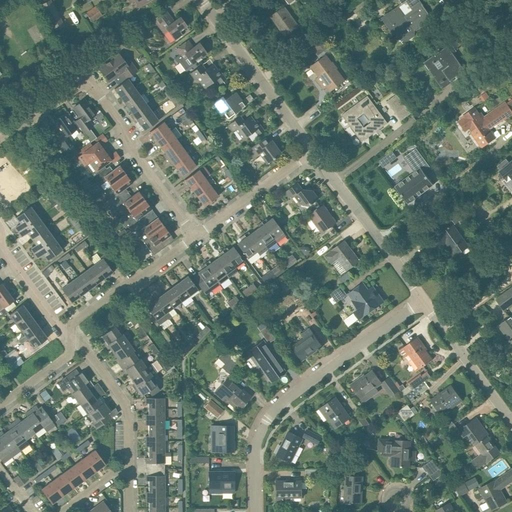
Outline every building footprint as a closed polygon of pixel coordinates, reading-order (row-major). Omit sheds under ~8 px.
[(55,31),(64,26),(50,0),(41,5),(55,31)] [(397,0),(401,4),(381,18),(395,37),(411,25),(413,29),(414,29),(414,30),(415,30),(416,30),(417,30),(418,29),(419,29),(419,28),(420,28),(420,27),(420,26),(420,25),(419,25),(419,24),(429,17),(421,7),(423,5),(419,0),(397,0)] [(464,3),(459,6),(462,11),(467,8),(464,3)] [(92,22),(102,15),(96,6),(86,13),(92,22)] [(285,35),(298,26),(284,7),(273,15),(279,22),(276,23),(285,35)] [(180,17),(172,23),(164,13),(154,20),(164,34),(168,31),(174,40),(182,35),(179,31),(187,26),(180,17)] [(324,40),(319,44),(324,51),(329,47),(324,40)] [(179,55),(174,59),(176,62),(179,62),(185,71),(193,65),(207,54),(199,43),(193,47),(191,48),(186,42),(186,41),(175,49),(179,55)] [(425,61),(424,62),(428,68),(430,67),(443,86),(450,80),(464,70),(453,55),(457,51),(451,43),(447,46),(440,51),(425,61)] [(127,79),(138,71),(128,58),(124,61),(119,54),(99,68),(105,76),(107,74),(111,80),(122,72),(127,79)] [(326,87),(330,92),(345,81),(336,69),(337,69),(332,62),(330,64),(325,57),(327,56),(326,55),(311,66),(317,74),(318,73),(320,75),(315,79),(323,89),(326,87)] [(220,83),(226,79),(218,69),(216,70),(212,65),(206,70),(202,65),(190,73),(195,80),(197,78),(204,88),(217,79),(220,83)] [(120,97),(134,87),(127,79),(114,89),(120,97)] [(126,105),(140,96),(134,87),(120,97),(126,105)] [(228,119),(237,112),(245,106),(245,105),(244,106),(241,102),(242,101),(235,92),(225,100),(222,96),(212,104),(221,116),(224,114),(228,119)] [(484,103),(491,99),(486,92),(480,96),(484,103)] [(396,95),(387,102),(396,114),(406,107),(396,95)] [(132,114),(146,104),(140,96),(126,105),(132,114)] [(388,123),(368,96),(342,115),(362,142),(388,123)] [(84,99),(73,108),(81,118),(76,121),(76,122),(84,133),(87,136),(91,142),(96,138),(90,129),(93,126),(88,120),(95,115),(84,99)] [(463,119),(459,122),(465,130),(471,126),(474,130),(471,132),(482,147),(490,141),(495,138),(490,130),(490,129),(504,120),(511,115),(511,111),(506,103),(505,101),(486,115),(484,116),(481,112),(479,113),(475,107),(469,112),(461,117),(463,119)] [(185,105),(190,112),(194,109),(189,102),(185,105)] [(139,122),(152,112),(146,104),(132,114),(139,122)] [(145,130),(158,121),(152,112),(139,122),(145,130)] [(65,114),(54,121),(67,138),(60,143),(70,157),(78,152),(77,150),(75,151),(69,142),(71,141),(74,139),(70,134),(76,130),(79,127),(76,123),(73,125),(65,114)] [(254,122),(250,116),(244,121),(240,116),(228,125),(233,131),(235,129),(242,139),(255,130),(258,135),(264,131),(256,120),(254,122)] [(153,142),(170,131),(163,122),(149,132),(153,136),(150,138),(153,142)] [(176,139),(181,135),(175,127),(170,131),(153,142),(157,147),(159,145),(163,149),(176,139)] [(260,154),(267,163),(280,153),(271,140),(268,143),(264,138),(248,150),(254,158),(260,154)] [(166,160),(183,148),(176,139),(163,149),(166,154),(163,156),(166,160)] [(83,154),(78,157),(84,166),(89,162),(104,151),(103,149),(106,147),(103,143),(101,140),(97,142),(93,146),(91,143),(80,151),(83,154)] [(175,167),(189,157),(183,148),(166,160),(170,164),(172,163),(175,167)] [(414,172),(395,186),(408,203),(433,185),(427,176),(432,171),(416,149),(404,158),(414,172)] [(89,162),(84,166),(91,175),(95,171),(104,165),(110,160),(114,158),(111,155),(109,151),(106,153),(104,151),(89,162)] [(214,158),(221,168),(224,165),(217,155),(214,158)] [(179,178),(195,166),(189,157),(175,167),(178,171),(176,173),(179,178)] [(506,159),(497,166),(501,171),(500,171),(506,178),(503,180),(511,190),(511,161),(510,163),(506,159)] [(110,186),(126,174),(119,165),(109,173),(106,169),(96,176),(102,184),(107,181),(110,186)] [(191,189),(205,178),(199,170),(182,181),(186,186),(188,184),(191,189)] [(122,190),(132,183),(126,174),(110,186),(105,189),(109,194),(115,202),(125,195),(122,190)] [(195,199),(211,187),(205,178),(191,189),(194,193),(192,195),(195,199)] [(311,205),(318,199),(312,191),(303,189),(302,190),(297,183),(285,192),(290,199),(295,196),(300,202),(311,205)] [(204,206),(218,196),(211,187),(195,199),(198,204),(201,202),(204,206)] [(129,212),(145,200),(138,191),(128,199),(125,195),(115,202),(121,210),(126,207),(129,212)] [(279,206),(279,202),(276,198),(270,203),(275,209),(279,206)] [(141,216),(151,209),(145,200),(129,212),(133,217),(128,220),(134,228),(144,221),(141,216)] [(19,231),(38,217),(30,206),(16,217),(20,223),(16,227),(19,231)] [(322,233),(336,223),(323,206),(309,216),(322,233)] [(460,210),(450,217),(455,224),(465,217),(460,210)] [(31,239),(46,228),(38,217),(19,231),(22,236),(27,233),(31,239)] [(143,241),(164,226),(157,218),(147,225),(144,221),(134,228),(140,236),(145,233),(148,238),(143,241)] [(276,243),(285,237),(272,218),(268,221),(266,219),(261,222),(276,243)] [(268,249),(276,243),(261,222),(257,225),(259,228),(254,231),(265,245),(268,249)] [(456,255),(468,246),(453,225),(440,234),(441,235),(436,239),(441,246),(446,242),(456,255)] [(147,246),(153,254),(163,247),(160,242),(170,235),(164,226),(143,241),(147,246)] [(36,245),(31,248),(35,253),(54,239),(53,238),(46,228),(31,239),(36,245)] [(259,256),(268,249),(265,245),(254,231),(250,234),(248,232),(244,235),(259,256)] [(251,263),(260,257),(259,256),(244,235),(240,238),(241,240),(237,244),(246,256),(251,263)] [(54,239),(35,253),(38,257),(43,254),(47,260),(49,259),(62,249),(54,239)] [(88,246),(84,241),(80,245),(82,248),(84,251),(88,249),(87,247),(88,246)] [(359,261),(345,241),(344,241),(332,250),(325,255),(331,263),(338,258),(346,270),(359,261)] [(310,251),(308,247),(304,246),(300,249),(304,255),(310,251)] [(235,267),(243,261),(233,247),(228,250),(227,248),(222,251),(237,272),(238,272),(235,267)] [(229,278),(237,272),(222,251),(218,254),(220,256),(215,260),(229,278)] [(112,271),(117,268),(105,253),(98,259),(100,261),(95,264),(104,278),(113,272),(112,271)] [(292,265),(297,261),(292,254),(287,258),(292,265)] [(71,258),(70,259),(69,258),(66,260),(71,267),(75,264),(71,258)] [(288,268),(292,265),(287,258),(283,261),(288,268)] [(71,267),(66,260),(61,264),(66,271),(71,267)] [(220,285),(229,278),(215,260),(211,263),(209,260),(205,264),(220,285)] [(96,284),(104,278),(95,264),(86,271),(96,284)] [(205,295),(220,285),(205,264),(200,267),(202,269),(198,273),(199,274),(193,278),(205,295)] [(275,278),(280,274),(275,267),(270,271),(275,278)] [(88,290),(96,284),(86,271),(78,277),(88,290)] [(270,271),(261,278),(266,285),(275,278),(270,271)] [(180,282),(189,295),(198,289),(188,276),(180,282)] [(79,296),(88,290),(78,277),(69,283),(79,296)] [(181,302),(189,295),(180,282),(171,288),(181,302)] [(71,302),(79,296),(69,283),(61,289),(71,302)] [(258,290),(253,283),(248,287),(253,294),(258,290)] [(358,320),(361,318),(384,301),(374,289),(370,292),(363,283),(350,292),(360,307),(353,312),(358,320)] [(330,294),(336,303),(347,295),(341,286),(330,294)] [(247,298),(253,294),(248,287),(242,291),(247,298)] [(511,287),(496,299),(504,310),(511,303),(511,299),(510,297),(511,295),(511,287)] [(171,288),(163,294),(173,308),(181,302),(171,288)] [(4,307),(14,300),(8,292),(0,297),(0,317),(8,312),(7,311),(4,307)] [(163,294),(155,300),(168,319),(169,320),(172,317),(168,312),(173,308),(163,294)] [(236,306),(240,303),(235,296),(231,300),(236,306)] [(155,300),(146,307),(156,320),(157,320),(160,324),(168,319),(155,300)] [(227,303),(232,310),(236,306),(231,300),(227,303)] [(15,323),(29,313),(23,305),(9,315),(15,323)] [(21,331),(35,321),(29,313),(15,323),(21,331)] [(217,315),(212,319),(214,323),(220,319),(217,315)] [(511,315),(499,325),(511,343),(511,342),(511,315)] [(28,340),(41,330),(35,321),(21,331),(25,336),(18,341),(21,344),(28,340)] [(200,322),(198,324),(204,333),(209,328),(206,325),(205,327),(200,322)] [(106,346),(122,334),(121,335),(115,326),(100,337),(106,346)] [(266,326),(259,331),(268,344),(275,339),(266,326)] [(322,346),(309,328),(301,334),(304,339),(292,347),(301,361),(317,349),(318,350),(319,349),(319,348),(322,346)] [(28,340),(34,348),(47,338),(41,330),(28,340)] [(204,333),(202,330),(196,336),(199,339),(204,333)] [(113,353),(128,342),(122,334),(106,346),(107,345),(113,353)] [(180,353),(187,346),(182,338),(181,338),(181,339),(180,339),(180,340),(179,340),(179,341),(179,342),(179,343),(178,343),(178,344),(178,345),(178,346),(178,347),(178,348),(178,349),(178,350),(179,350),(179,351),(179,352),(180,352),(180,353)] [(419,369),(432,359),(426,350),(425,350),(417,338),(404,348),(400,350),(405,357),(409,354),(419,369)] [(190,349),(195,343),(192,340),(187,346),(190,349)] [(282,374),(285,372),(263,341),(249,351),(271,382),(280,376),(280,377),(282,375),(282,374)] [(117,362),(134,351),(128,342),(113,353),(119,361),(117,362)] [(183,357),(190,349),(187,346),(180,353),(183,357)] [(221,367),(230,375),(240,365),(232,355),(225,350),(218,358),(224,364),(221,367)] [(123,371),(140,359),(138,360),(133,352),(134,351),(117,362),(123,371)] [(17,353),(7,361),(8,362),(13,370),(24,362),(17,353)] [(131,378),(146,367),(140,359),(123,371),(125,370),(131,378)] [(150,377),(157,372),(151,363),(146,367),(131,378),(137,386),(135,387),(150,377)] [(72,393),(90,380),(83,371),(79,374),(76,369),(62,379),(66,385),(68,383),(70,386),(68,388),(72,393)] [(376,388),(382,383),(372,370),(351,386),(363,403),(379,392),(376,388)] [(150,377),(135,387),(141,396),(148,391),(151,395),(153,395),(160,390),(150,377)] [(228,377),(214,393),(223,401),(226,398),(229,401),(228,402),(238,411),(250,396),(228,377)] [(79,403),(92,394),(88,389),(91,388),(87,382),(90,380),(72,393),(79,403)] [(403,384),(398,387),(404,396),(414,389),(411,384),(405,388),(403,384)] [(452,408),(462,400),(451,385),(431,400),(433,403),(441,414),(451,406),(452,408)] [(396,387),(387,393),(390,397),(399,391),(396,387)] [(408,401),(418,394),(414,389),(404,396),(408,401)] [(45,390),(39,394),(45,401),(51,397),(45,390)] [(87,414),(105,401),(102,403),(98,398),(96,400),(92,394),(79,403),(87,414)] [(335,397),(320,409),(323,407),(331,417),(329,418),(336,428),(338,426),(350,418),(335,397)] [(148,409),(164,409),(164,398),(145,398),(145,404),(148,404),(148,409)] [(211,400),(204,407),(217,418),(224,410),(211,400)] [(96,429),(111,419),(107,414),(112,410),(105,401),(87,414),(91,419),(94,418),(96,421),(92,424),(96,429)] [(398,412),(405,421),(415,414),(407,404),(398,412)] [(52,420),(41,406),(38,409),(36,406),(30,410),(47,432),(55,426),(52,420)] [(164,420),(164,410),(164,409),(148,409),(148,414),(145,414),(145,420),(164,420)] [(47,432),(30,410),(25,414),(27,417),(24,419),(34,433),(43,427),(47,432)] [(57,420),(63,416),(60,411),(54,416),(57,420)] [(362,414),(357,417),(364,427),(369,423),(362,414)] [(57,420),(55,421),(58,426),(66,420),(63,416),(57,420)] [(500,452),(480,425),(482,424),(476,416),(458,430),(463,437),(468,434),(482,454),(472,462),(476,469),(500,452)] [(34,433),(24,419),(21,421),(19,418),(13,422),(26,439),(34,433)] [(164,430),(164,423),(164,420),(145,420),(145,425),(148,425),(148,430),(164,430)] [(26,440),(26,439),(13,422),(7,426),(10,429),(7,432),(21,451),(29,445),(26,440)] [(439,436),(442,440),(457,429),(454,423),(453,424),(445,430),(446,431),(439,436)] [(210,436),(210,452),(217,452),(234,452),(234,451),(233,426),(217,426),(217,436),(210,436)] [(65,432),(73,443),(80,438),(73,427),(65,432)] [(307,429),(303,437),(318,444),(321,436),(307,429)] [(164,441),(164,435),(164,430),(148,430),(148,436),(145,436),(145,441),(164,441)] [(21,451),(7,432),(4,434),(2,431),(0,431),(0,440),(12,457),(21,451)] [(424,437),(423,435),(419,438),(424,445),(436,437),(432,431),(424,437)] [(276,454),(276,455),(291,462),(302,439),(288,432),(281,445),(277,454),(276,454)] [(367,449),(361,441),(360,439),(355,442),(356,444),(362,452),(367,449)] [(411,441),(395,440),(395,439),(379,439),(378,451),(381,451),(381,456),(388,456),(388,455),(391,455),(390,466),(393,466),(409,467),(411,441)] [(0,458),(3,463),(12,457),(0,440),(0,458)] [(165,452),(164,447),(164,441),(145,441),(145,447),(148,447),(148,452),(165,452)] [(62,454),(59,449),(51,454),(55,459),(62,454)] [(84,458),(94,473),(97,471),(95,468),(97,467),(99,469),(105,464),(95,450),(84,458)] [(145,457),(145,469),(164,469),(164,463),(165,463),(165,456),(170,456),(170,452),(165,452),(148,452),(148,457),(145,457)] [(46,467),(52,462),(47,456),(41,460),(46,467)] [(84,458),(74,465),(84,480),(86,478),(84,476),(86,475),(88,477),(94,473),(84,458)] [(430,476),(440,469),(433,459),(422,467),(426,472),(427,471),(430,476)] [(39,472),(46,467),(41,460),(34,465),(39,472)] [(77,485),(84,480),(74,465),(63,473),(74,488),(75,486),(74,484),(75,482),(77,485)] [(164,475),(164,472),(164,469),(145,469),(146,481),(149,481),(149,486),(165,486),(165,475),(164,475)] [(430,476),(434,480),(443,473),(440,469),(430,476)] [(495,481),(480,489),(487,502),(481,505),(484,510),(490,507),(491,509),(491,510),(506,502),(500,489),(511,480),(511,469),(496,482),(495,481)] [(19,487),(28,480),(22,472),(13,478),(19,487)] [(234,493),(234,472),(209,472),(209,488),(221,488),(221,493),(234,493)] [(67,493),(74,488),(63,473),(52,481),(63,495),(65,494),(63,491),(65,490),(67,493)] [(361,492),(362,477),(346,476),(345,502),(361,503),(361,502),(361,492),(362,492),(361,492)] [(277,481),(277,500),(290,499),(290,497),(302,497),(301,480),(277,481)] [(56,500),(63,495),(52,481),(41,489),(52,504),(54,502),(52,499),(54,498),(56,500)] [(465,483),(456,488),(460,495),(469,490),(465,483)] [(165,497),(165,486),(149,486),(149,492),(146,492),(146,497),(165,497)] [(149,508),(165,508),(165,497),(146,497),(146,503),(149,503),(149,508)] [(111,511),(103,501),(89,511),(90,511),(111,511)] [(454,511),(450,503),(436,510),(436,511),(454,511)]
